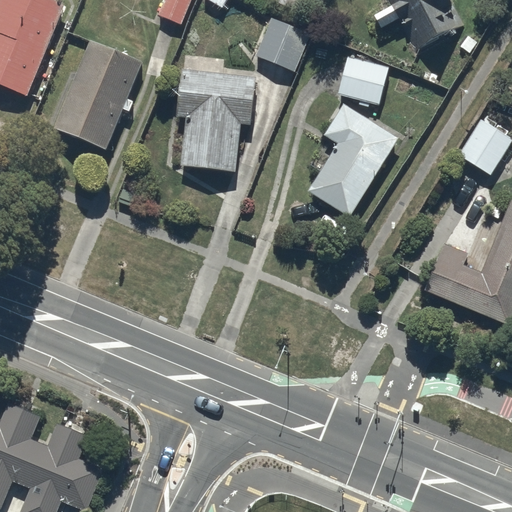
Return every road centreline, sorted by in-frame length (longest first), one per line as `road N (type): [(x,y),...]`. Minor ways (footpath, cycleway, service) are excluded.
road 1 (secondary): [(217,390),(511,511)]
road 2 (secondary): [(0,301),(217,390)]
road 3 (residential): [(217,390),(166,511)]
